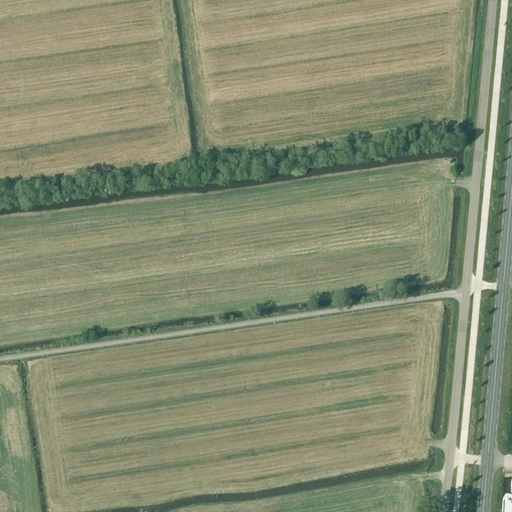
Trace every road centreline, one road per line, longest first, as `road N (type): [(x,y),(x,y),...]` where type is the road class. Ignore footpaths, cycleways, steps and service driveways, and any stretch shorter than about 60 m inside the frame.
road 1 (unclassified): [(0,360),(465,295)]
road 2 (unclassified): [(466,284),(492,0)]
road 3 (primary): [(482,511),(503,287)]
road 4 (unclassified): [(443,511),(465,295)]
